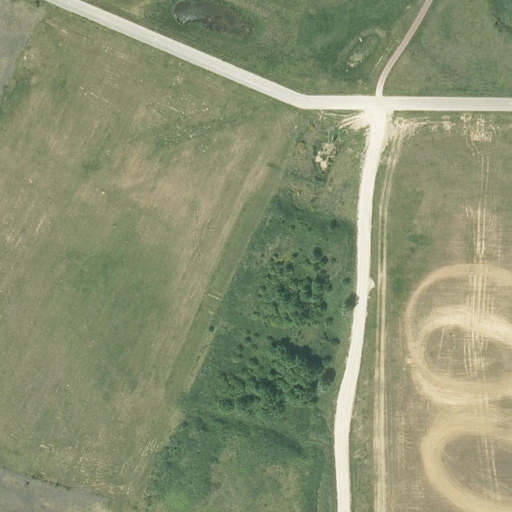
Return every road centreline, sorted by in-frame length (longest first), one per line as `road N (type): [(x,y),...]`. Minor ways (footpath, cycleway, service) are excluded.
road 1 (unclassified): [(511,103),(306,102),(63,0)]
road 2 (track): [(378,102),(341,434),(344,511)]
